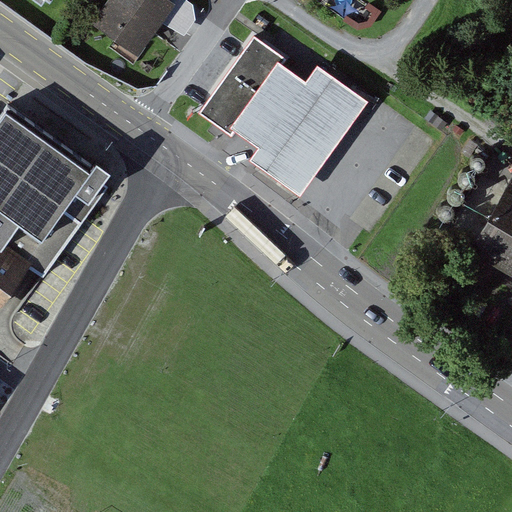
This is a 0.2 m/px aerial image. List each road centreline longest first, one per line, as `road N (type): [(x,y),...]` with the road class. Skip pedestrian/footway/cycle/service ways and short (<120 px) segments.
road 1 (secondary): [(511,402),(171,153)]
road 2 (residential): [(171,153),(0,451)]
road 3 (track): [(390,312),(477,197),(501,146)]
road 4 (track): [(274,0),(354,52),(376,56),(392,49),(430,0)]
road 5 (secondary): [(145,134),(0,29)]
road 6 (residential): [(234,0),(145,134)]
road 7 (track): [(376,56),(501,146)]
